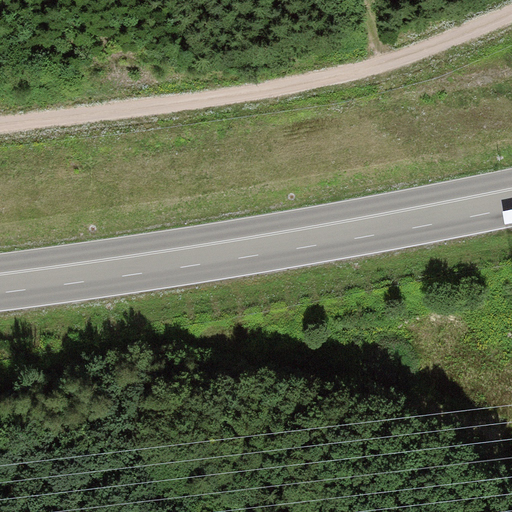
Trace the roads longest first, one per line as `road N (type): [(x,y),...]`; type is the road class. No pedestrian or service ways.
road 1 (track): [(0,123),(328,78),(420,54),(511,17)]
road 2 (trunk): [(0,279),(185,256),(511,195)]
road 3 (track): [(408,352),(445,452),(511,499)]
